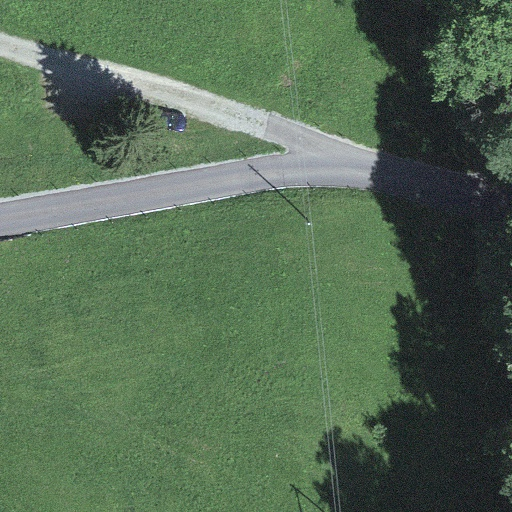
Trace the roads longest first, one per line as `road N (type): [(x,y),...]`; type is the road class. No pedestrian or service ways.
road 1 (unclassified): [(0,220),(314,166),(388,174),(470,201),(511,184)]
road 2 (track): [(355,167),(316,146),(0,45)]
